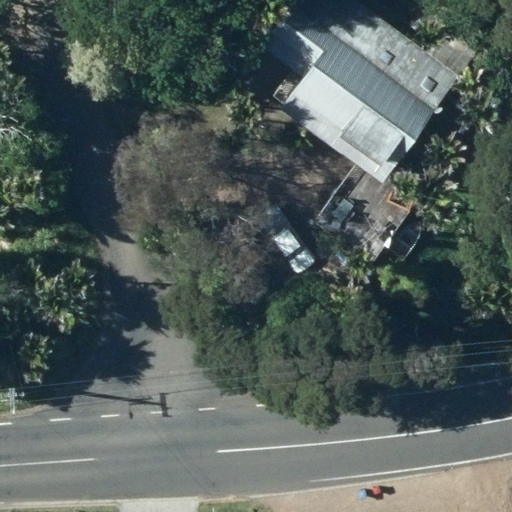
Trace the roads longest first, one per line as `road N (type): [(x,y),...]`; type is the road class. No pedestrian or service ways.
road 1 (residential): [(211,447),(14,0)]
road 2 (tertiary): [(211,447),(395,436),(511,413)]
road 3 (tertiary): [(0,465),(211,447)]
